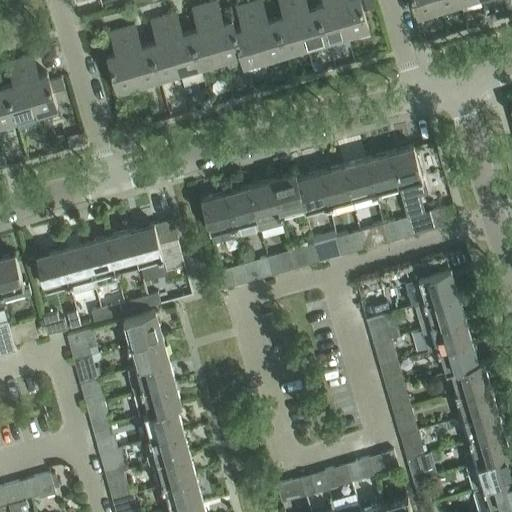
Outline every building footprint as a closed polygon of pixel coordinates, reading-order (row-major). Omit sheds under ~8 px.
[(217,0),(210,0),(205,2),(213,30),(221,58),(241,52),(244,63),(245,62),(235,27),(232,17),(223,19),(220,20),(217,11),(220,10),(217,0)] [(242,25),(235,27),(245,62),(265,56),(257,29),(248,0),(236,4),(240,16),(243,15),(245,24),(242,25)] [(284,44),(276,15),(267,18),(261,0),(249,0),(248,0),(257,29),(265,56),(286,50),(284,44)] [(284,13),(276,15),(284,44),(286,50),(306,45),(298,17),(292,0),(279,0),(281,4),(284,3),(287,12),(284,13)] [(292,0),(298,17),(306,45),(327,38),(325,32),(317,3),(308,6),(305,7),(303,0),(292,0)] [(325,1),(317,3),(325,32),(327,38),(347,32),(339,5),(337,0),(327,0),(328,0),(325,1)] [(337,0),(339,5),(347,32),(368,26),(360,0),(337,0)] [(439,7),(436,0),(414,0),(418,13),(439,7)] [(221,58),(213,30),(205,2),(192,5),(198,26),(190,29),(201,64),(221,58)] [(176,10),(163,14),(172,42),(180,70),(201,64),(199,57),(190,29),(182,31),(179,32),(176,23),(179,22),(176,10)] [(180,70),(172,42),(163,14),(151,17),(157,38),(148,41),(157,70),(159,76),(180,70)] [(157,70),(148,41),(140,43),(134,22),(122,25),(131,54),(139,82),(159,76),(157,70)] [(116,50),(108,53),(118,88),(139,82),(131,54),(122,25),(110,29),(114,41),(117,41),(119,49),(116,50)] [(57,105),(49,78),(47,70),(38,73),(32,52),(20,56),(37,112),(57,105)] [(14,80),(6,83),(16,118),(19,127),(39,121),(37,112),(20,56),(8,59),(11,72),(14,71),(17,79),(14,80)] [(61,76),(50,79),(53,90),(64,87),(61,76)] [(0,122),(16,118),(6,83),(0,84),(0,122)] [(69,135),(72,145),(86,141),(83,132),(69,135)] [(413,143),(389,150),(397,182),(406,214),(423,209),(419,193),(426,191),(423,177),(413,143)] [(397,182),(389,150),(366,156),(375,190),(379,189),(378,187),(397,182)] [(366,156),(342,162),(351,195),(372,189),(372,191),(375,190),(366,156)] [(351,195),(342,162),(319,169),(328,203),(333,202),(333,200),(351,195)] [(319,169),(297,175),(296,175),(305,207),(325,202),(325,204),(328,203),(319,169)] [(295,170),(271,177),(281,211),(281,214),(305,207),(296,175),(297,175),(295,170)] [(281,211),(271,177),(248,183),(260,227),(284,221),(281,214),(281,211)] [(260,227),(248,183),(225,190),(236,234),(260,227)] [(236,234),(225,190),(201,196),(213,240),(236,234)] [(423,209),(406,214),(411,232),(436,225),(431,207),(423,209)] [(403,234),(411,232),(406,214),(398,217),(403,234)] [(154,221),(129,227),(138,260),(158,254),(159,256),(163,255),(154,221)] [(383,221),(360,227),(365,245),(388,239),(383,221)] [(138,260),(129,227),(106,234),(116,268),(120,266),(120,265),(138,260)] [(365,245),(360,227),(337,234),(341,252),(365,245)] [(116,268),(106,234),(84,240),(92,272),(111,267),(112,269),(116,268)] [(341,252),(337,234),(314,241),(319,258),(341,252)] [(92,272),(84,240),(59,247),(69,281),(70,280),(73,291),(95,285),(91,272),(92,272)] [(319,258),(314,241),(305,243),(310,261),(319,258)] [(69,281),(59,247),(36,253),(45,285),(65,280),(65,281),(69,281)] [(15,251),(0,254),(0,291),(1,291),(3,299),(31,291),(28,282),(24,283),(15,251)] [(275,251),(267,254),(272,272),(280,269),(275,251)] [(272,272),(267,254),(259,256),(264,274),(272,272)] [(220,267),(225,285),(249,278),(244,260),(220,267)] [(419,278),(409,281),(415,302),(424,300),(458,290),(450,266),(418,275),(419,278)] [(360,292),(367,316),(384,311),(383,305),(386,301),(383,289),(377,287),(360,292)] [(158,289),(147,292),(150,303),(160,300),(158,289)] [(424,300),(415,302),(422,325),(433,322),(464,313),(458,290),(424,300)] [(150,303),(147,292),(124,298),(127,309),(150,303)] [(127,309),(124,298),(111,302),(101,305),(104,315),(114,313),(127,309)] [(104,315),(101,305),(91,308),(94,318),(104,315)] [(76,307),(66,309),(70,325),(80,322),(76,307)] [(162,332),(155,308),(123,317),(128,337),(127,338),(128,341),(162,332)] [(42,313),(47,331),(67,326),(64,315),(59,316),(57,309),(42,313)] [(391,334),(384,311),(367,316),(373,339),(391,334)] [(433,322),(422,325),(429,348),(437,346),(471,336),(464,313),(433,322)] [(7,318),(0,319),(0,351),(15,347),(14,341),(13,341),(8,324),(9,324),(7,318)] [(67,332),(74,356),(91,351),(89,345),(96,343),(91,325),(67,332)] [(168,356),(162,332),(128,341),(129,346),(130,346),(136,365),(168,356)] [(398,357),(391,334),(373,339),(380,362),(398,357)] [(478,359),(471,336),(437,346),(438,350),(441,349),(447,370),(451,368),(451,367),(478,360),(478,359)] [(98,375),(91,351),(74,356),(80,380),(98,375)] [(175,379),(168,356),(136,365),(127,366),(134,390),(175,379)] [(400,366),(398,357),(380,362),(382,371),(400,366)] [(482,357),(478,359),(478,360),(451,367),(451,368),(457,387),(455,388),(456,391),(490,382),(482,357)] [(104,398),(98,375),(80,380),(86,403),(104,398)] [(181,403),(175,379),(134,390),(140,413),(144,412),(149,410),(149,411),(176,403),(176,404),(181,403)] [(496,405),(490,382),(456,391),(457,395),(459,395),(465,414),(496,405)] [(391,401),(393,409),(411,404),(408,395),(391,401)] [(111,421),(104,398),(86,403),(93,426),(111,421)] [(183,427),(176,404),(176,403),(149,411),(149,410),(144,412),(149,432),(147,432),(148,436),(183,427)] [(418,428),(411,404),(393,409),(400,433),(418,428)] [(503,428),(496,405),(465,414),(470,433),(469,434),(470,437),(503,428)] [(117,445),(111,421),(93,426),(99,449),(117,445)] [(189,450),(183,427),(148,436),(149,440),(152,439),(157,459),(189,450)] [(424,451),(418,428),(400,433),(407,456),(416,453),(424,451)] [(510,451),(503,428),(470,437),(471,442),(473,441),(475,448),(464,452),(467,463),(510,451)] [(123,467),(117,445),(99,449),(106,472),(123,467)] [(393,447),(385,449),(390,468),(399,465),(393,447)] [(195,473),(189,450),(157,459),(162,478),(160,478),(161,482),(195,473)] [(511,474),(511,457),(510,451),(467,463),(466,463),(473,486),(511,474)] [(416,453),(407,456),(413,478),(423,475),(416,453)] [(355,458),(346,461),(352,479),(361,476),(355,458)] [(346,461),(337,463),(343,482),(352,479),(346,461)] [(50,469),(26,476),(31,494),(55,487),(50,469)] [(312,471),(301,474),(306,493),(313,491),(318,489),(312,471)] [(202,496),(195,473),(161,482),(162,487),(164,486),(169,505),(202,496)] [(301,474),(292,477),(297,495),(306,493),(301,474)] [(511,511),(511,474),(473,486),(480,511),(511,511)] [(430,500),(423,475),(413,478),(420,502),(430,500)] [(31,494),(26,476),(3,483),(8,501),(31,494)] [(110,488),(112,495),(130,491),(128,483),(110,488)] [(132,499),(130,491),(112,495),(114,504),(132,499)] [(412,511),(411,507),(407,494),(387,500),(386,498),(383,500),(386,511),(412,511)] [(206,511),(202,496),(169,505),(171,511),(206,511)] [(386,511),(383,500),(379,501),(380,502),(360,508),(361,511),(386,511)]
